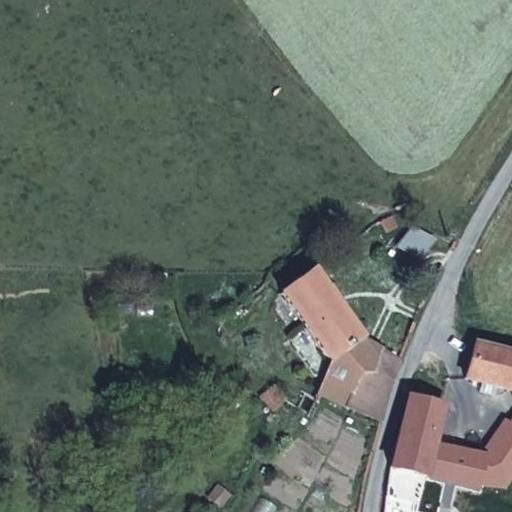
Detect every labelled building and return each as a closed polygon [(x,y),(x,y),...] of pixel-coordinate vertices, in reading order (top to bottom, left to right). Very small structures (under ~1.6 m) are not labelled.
[(394,228),(396,226),(391,216),(380,221),(386,231),(389,231),(392,230),(394,228)] [(326,289),(312,270),(280,293),(328,360),(360,338),(338,307),(326,289)] [(345,302),(332,285),(326,289),(338,307),(345,302)] [(345,407),(360,373),(372,373),(380,350),(360,338),(328,360),(331,364),(318,393),(345,407)] [(511,391),(511,388),(511,354),(474,344),(465,379),(481,383),(495,387),(511,391)] [(387,397),(399,361),(380,350),(372,373),(360,373),(345,407),(356,412),(381,422),(387,397)] [(493,396),(495,387),(481,383),(479,392),(493,396)] [(273,411),(285,399),(273,386),(260,398),(273,411)] [(435,435),(442,406),(408,396),(390,467),(406,471),(424,476),(432,445),(435,435)] [(503,487),(511,473),(511,427),(507,424),(505,422),(481,456),(483,456),(478,483),(503,487)] [(439,446),(442,436),(435,435),(432,445),(439,446)] [(478,483),(483,456),(481,456),(439,446),(432,445),(424,476),(465,481),(478,483)] [(403,488),(406,471),(390,467),(387,485),(403,488)] [(500,511),(503,487),(478,483),(465,481),(462,505),(500,511)] [(219,507),(229,495),(218,485),(208,497),(219,507)]
